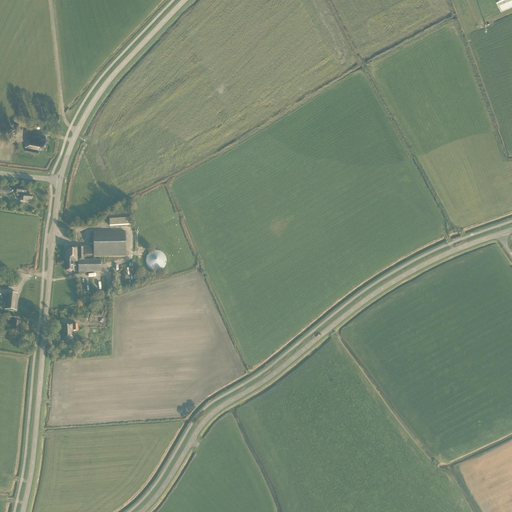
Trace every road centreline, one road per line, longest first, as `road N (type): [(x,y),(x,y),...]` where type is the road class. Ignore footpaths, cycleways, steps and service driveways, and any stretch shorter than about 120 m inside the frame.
road 1 (secondary): [(143,511),(213,412),(391,284),(501,234)]
road 2 (tertiary): [(23,511),(60,181)]
road 3 (tertiary): [(60,181),(96,96),(184,0)]
road 4 (track): [(77,132),(65,122),(51,0)]
